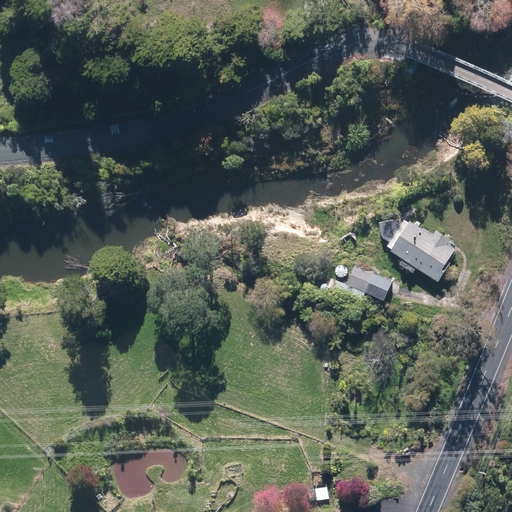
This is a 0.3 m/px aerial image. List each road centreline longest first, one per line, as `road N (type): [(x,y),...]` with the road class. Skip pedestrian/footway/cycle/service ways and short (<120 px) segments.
road 1 (unclassified): [(511,73),(423,35),(385,35),(166,124),(0,150)]
road 2 (secondary): [(427,511),(511,306)]
